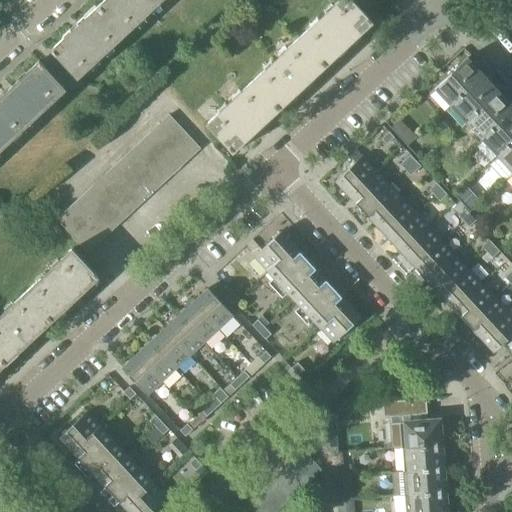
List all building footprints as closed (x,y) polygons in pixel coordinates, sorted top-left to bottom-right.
[(100,59),(147,15),(133,0),(104,0),(73,29),(100,59)] [(133,0),(147,15),(163,0),(133,0)] [(341,0),(300,38),(327,67),(374,24),(351,0),(341,0)] [(78,80),(100,59),(73,29),(51,50),(78,80)] [(280,111),(327,67),(300,38),(253,82),(280,111)] [(451,106),(485,75),(468,57),(434,88),(451,106)] [(0,126),(13,140),(66,90),(39,61),(0,97),(0,126)] [(467,123),(500,92),(485,75),(451,106),(467,123)] [(233,154),(280,111),(253,82),(206,125),(233,154)] [(482,140),(511,112),(511,104),(500,92),(467,123),(482,140)] [(498,157),(511,143),(511,112),(482,140),(498,157)] [(174,139),(183,131),(169,115),(160,124),(174,139)] [(165,148),(174,139),(160,124),(151,132),(165,148)] [(0,152),(13,140),(0,126),(0,152)] [(402,140),(408,146),(419,135),(413,129),(402,140)] [(174,139),(191,157),(200,149),(183,131),(174,139)] [(156,156),(165,148),(151,132),(142,141),(156,156)] [(388,145),(394,138),(389,133),(383,139),(388,145)] [(182,166),(191,157),(174,139),(165,148),(182,166)] [(147,165),(156,156),(142,141),(132,149),(147,165)] [(511,171),(511,143),(498,157),(511,171)] [(173,174),(182,166),(165,148),(156,156),(173,174)] [(137,174),(147,165),(132,149),(122,158),(137,174)] [(164,183),(173,174),(156,156),(147,165),(164,183)] [(352,196),(379,171),(365,156),(338,181),(352,196)] [(406,171),(416,161),(411,156),(400,165),(406,171)] [(128,182),(137,174),(122,158),(113,167),(128,182)] [(411,176),(421,167),(416,161),(406,171),(411,176)] [(154,192),(164,183),(147,165),(137,174),(154,192)] [(119,191),(128,182),(113,167),(104,175),(119,191)] [(365,210),(392,185),(379,171),(352,196),(365,210)] [(145,201),(154,192),(137,174),(128,182),(145,201)] [(109,200),(119,191),(104,175),(95,184),(109,200)] [(135,209),(145,201),(128,182),(119,191),(135,209)] [(100,208),(109,200),(95,184),(86,193),(100,208)] [(435,196),(442,189),(437,184),(430,190),(435,196)] [(378,224),(405,199),(392,185),(365,210),(378,224)] [(440,202),(447,195),(442,189),(435,196),(440,202)] [(126,218),(135,209),(119,191),(109,200),(126,218)] [(90,218),(100,208),(86,193),(75,202),(90,218)] [(391,238),(418,214),(405,199),(378,224),(391,238)] [(117,226),(126,218),(109,200),(100,208),(117,226)] [(81,226),(90,218),(75,202),(66,210),(81,226)] [(107,236),(117,226),(100,208),(90,218),(107,236)] [(71,236),(81,226),(66,210),(56,220),(71,236)] [(464,222),(471,215),(466,210),(459,216),(464,222)] [(404,253),(431,228),(418,214),(391,238),(404,253)] [(471,215),(464,222),(469,228),(476,221),(471,215)] [(98,244),(107,236),(90,218),(81,226),(98,244)] [(88,254),(98,244),(81,226),(71,236),(88,254)] [(444,242),(443,241),(431,228),(404,253),(417,267),(444,242)] [(295,247),(290,241),(282,233),(255,258),(268,272),(295,247)] [(495,246),(490,241),(489,241),(482,247),(488,253),(495,246)] [(430,281),(457,256),(444,242),(417,267),(430,281)] [(493,258),(500,252),(495,246),(488,253),(493,258)] [(268,272),(288,293),(321,329),(348,304),(295,247),(268,272)] [(99,278),(82,259),(72,249),(26,293),(53,322),(99,278)] [(443,295),(470,271),(457,256),(430,281),(443,295)] [(456,310),(483,285),(470,271),(443,295),(456,310)] [(469,324),(496,299),(483,285),(456,310),(469,324)] [(218,330),(233,316),(208,289),(193,302),(218,330)] [(239,299),(232,292),(227,297),(233,305),(239,299)] [(0,359),(6,365),(53,322),(26,293),(0,316),(0,359)] [(481,338),(509,313),(496,299),(469,324),(481,338)] [(204,343),(218,330),(193,302),(179,315),(204,343)] [(348,304),(321,329),(334,343),(361,318),(348,304)] [(511,316),(509,313),(481,338),(495,353),(511,337),(511,316)] [(190,356),(204,343),(179,315),(165,328),(190,356)] [(259,333),(265,328),(258,320),(253,326),(259,333)] [(176,369),(190,356),(165,328),(151,342),(176,369)] [(259,333),(266,340),(271,335),(265,328),(259,333)] [(162,382),(176,369),(151,342),(137,355),(162,382)] [(258,358),(263,364),(271,357),(266,352),(259,358),(258,358)] [(147,396),(162,382),(137,355),(122,368),(147,396)] [(292,369),(299,376),(305,371),(298,364),(292,369)] [(241,385),(255,372),(250,366),(244,372),(236,379),(241,385)] [(227,398),(241,385),(236,379),(230,385),(229,384),(221,391),(227,398)] [(136,395),(129,387),(123,393),(130,400),(136,395)] [(209,405),(214,410),(221,403),(216,398),(209,405)] [(207,417),(214,410),(209,405),(202,411),(207,417)] [(60,438),(73,452),(100,427),(87,413),(60,438)] [(169,430),(156,416),(150,421),(163,435),(169,430)] [(391,424),(393,450),(402,449),(442,446),(440,420),(391,424)] [(185,437),(193,430),(188,424),(180,431),(185,437)] [(152,484),(100,427),(73,452),(126,509),(152,484)] [(337,442),(321,443),(330,453),(334,453),(337,452),(337,442)] [(404,472),(444,469),(442,446),(402,449),(404,472)] [(294,459),(312,479),(322,470),(303,450),(294,459)] [(334,453),(336,476),(345,476),(343,452),(337,452),(334,453)] [(196,471),(202,465),(196,458),(190,464),(196,471)] [(303,488),(312,479),(294,459),(285,468),(303,488)] [(293,496),(303,488),(285,468),(275,477),(293,496)] [(396,497),(446,493),(444,469),(404,472),(394,473),(396,497)] [(284,505),(293,496),(275,477),(266,485),(284,505)] [(151,511),(166,499),(153,484),(126,509),(128,511),(151,511)] [(272,511),(276,511),(284,505),(266,485),(256,494),(272,511)] [(338,500),(354,499),(353,492),(338,493),(338,500)] [(447,511),(446,493),(396,497),(397,511),(447,511)] [(255,511),(272,511),(256,494),(247,503),(255,511)] [(339,511),(354,511),(354,499),(338,500),(339,511)]
